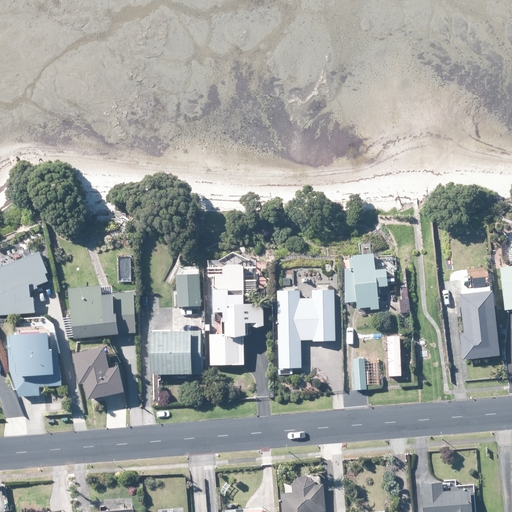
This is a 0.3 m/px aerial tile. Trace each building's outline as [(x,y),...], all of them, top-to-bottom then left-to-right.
[(40,262),(37,256),(35,251),(0,265),(0,314),(32,312),(31,297),(28,296),(27,291),(36,288),(34,285),(45,280),(42,273),(44,272),(40,262)] [(385,284),(384,275),(384,269),(372,270),(371,254),(350,255),(351,258),(347,258),(348,268),(342,268),(344,301),(346,301),(355,301),(355,307),(357,307),(370,306),(370,309),(377,308),(374,286),(384,285),(385,284)] [(511,256),(509,257),(509,265),(496,267),(496,269),(501,309),(509,308),(511,307),(511,256)] [(270,261),(270,267),(270,273),(280,273),(280,261),(270,261)] [(260,303),(250,303),(240,304),(239,294),(241,294),(240,266),(237,264),(222,264),(220,267),(220,268),(220,274),(211,274),(210,276),(211,289),(209,289),(210,312),(219,311),(220,323),(221,323),(221,334),(210,334),(208,334),(209,365),(242,364),(241,335),(242,335),(241,322),(248,322),(248,326),(261,325),(260,306),(260,303)] [(176,306),(199,305),(197,274),(178,275),(174,275),(176,306)] [(112,293),(105,294),(99,294),(98,285),(66,288),(72,338),(103,335),(102,322),(110,321),(112,333),(133,333),(133,291),(112,293)] [(276,290),(279,370),(301,370),(301,340),(312,340),(312,343),(335,342),(334,291),(312,292),(312,299),(300,299),(299,289),(276,290)] [(463,359),(498,355),(490,290),(487,291),(457,294),(462,333),(457,333),(461,359),(463,359)] [(409,312),(408,298),(398,299),(399,313),(409,312)] [(58,375),(57,353),(45,350),(44,333),(36,333),(35,326),(16,327),(17,334),(5,335),(6,340),(6,342),(8,372),(17,396),(37,394),(37,386),(44,385),(60,385),(59,375),(58,375)] [(151,374),(158,374),(199,373),(198,331),(148,332),(149,374),(151,374)] [(117,370),(108,372),(103,348),(76,354),(85,397),(121,390),(117,370)] [(356,358),(351,358),(354,389),(365,388),(362,358),(356,358)] [(312,511),(313,511),(324,511),(321,483),(313,484),(313,482),(306,476),(296,477),(290,484),(291,492),(285,493),(279,493),(280,511),(312,511)] [(468,511),(468,489),(441,491),(440,482),(420,483),(421,511),(468,511)]
